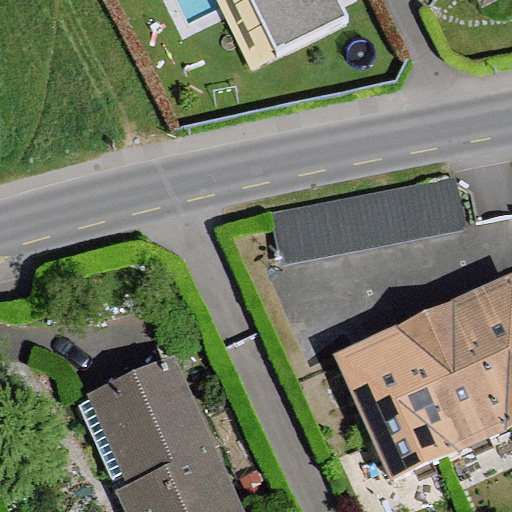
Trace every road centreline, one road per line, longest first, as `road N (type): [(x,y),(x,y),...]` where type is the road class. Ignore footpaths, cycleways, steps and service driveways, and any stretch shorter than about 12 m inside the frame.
road 1 (tertiary): [(0,233),(161,185),(460,119)]
road 2 (residential): [(460,119),(406,0)]
